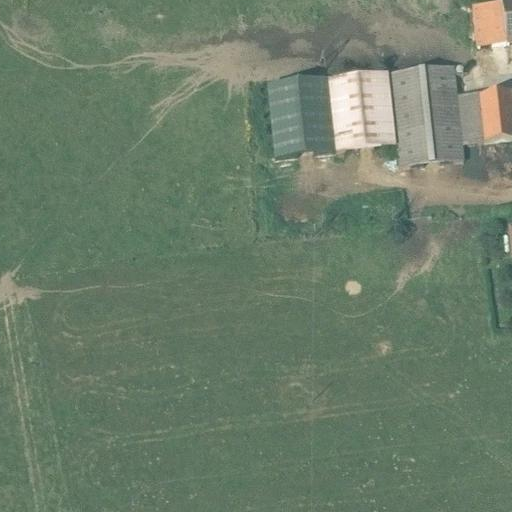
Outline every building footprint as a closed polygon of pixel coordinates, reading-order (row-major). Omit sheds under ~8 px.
[(511,3),(501,4),(506,47),(511,45),(511,3)] [(501,4),(472,8),(477,50),(506,47),(501,4)] [(453,71),(389,78),(396,148),(399,172),(463,164),(461,148),(456,100),(453,71)] [(389,78),(328,84),(335,155),(396,148),(389,78)] [(511,103),(511,94),(479,97),(484,146),(511,142),(511,103)] [(479,97),(456,100),(461,148),(484,146),(479,97)]
